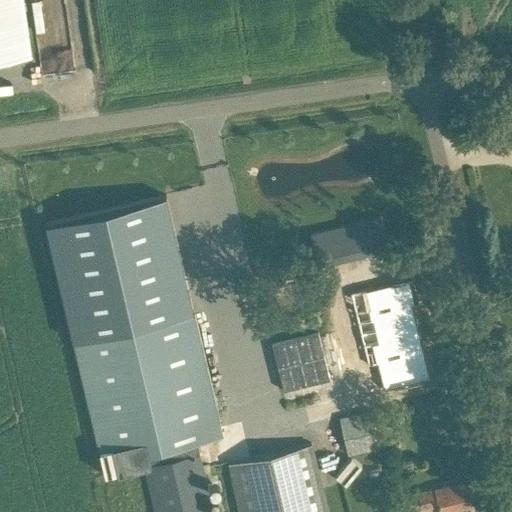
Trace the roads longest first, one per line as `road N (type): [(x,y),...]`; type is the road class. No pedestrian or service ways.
road 1 (unclassified): [(0,140),(421,75)]
road 2 (unclassified): [(511,450),(421,75)]
